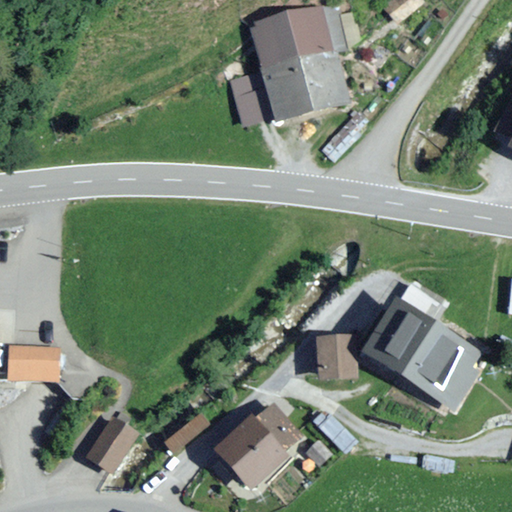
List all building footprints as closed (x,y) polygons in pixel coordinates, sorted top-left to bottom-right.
[(399,26),(426,3),(423,0),(396,0),(385,9),(399,26)] [(334,9),(320,9),(247,28),(274,129),(349,109),(336,57),(346,54),(334,9)] [(361,359),(449,415),(475,375),(470,372),(478,359),(394,306),(361,359)] [(356,381),(352,338),(313,341),(317,384),(356,381)] [(55,349),(5,347),(4,383),(54,385),(55,349)] [(301,441),(271,408),(253,424),(249,420),(211,454),(248,496),(286,462),(282,457),(301,441)] [(174,454),(212,426),(203,415),(165,443),(174,454)] [(332,415),(321,427),(348,453),(359,441),(332,415)] [(138,437),(109,419),(82,462),(111,480),(138,437)] [(328,458),(315,445),(303,457),(317,470),(328,458)]
